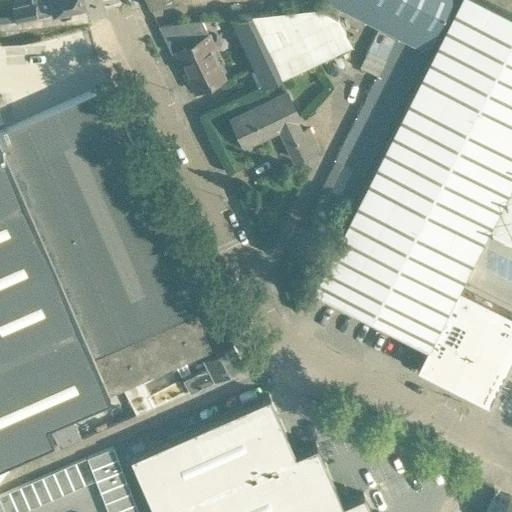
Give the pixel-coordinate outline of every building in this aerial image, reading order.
[(31,0),(32,1),(13,5),(15,16),(16,21),(84,6),(85,5),(84,0),(31,0)] [(487,400),(493,387),(495,388),(511,353),(511,312),(457,285),(511,176),(511,12),(487,0),(456,0),(312,286),(313,287),(427,344),(416,365),(475,394),(475,393),(487,400)] [(337,0),(399,30),(426,44),(447,0),(337,0)] [(262,82),(263,84),(350,43),(337,17),(316,6),(230,15),(255,67),(251,69),(258,84),(262,82)] [(158,24),(171,51),(171,52),(176,50),(195,89),(224,75),(210,47),(214,45),(208,34),(201,19),(158,24)] [(399,30),(386,55),(377,73),(320,188),(347,201),(426,44),(399,30)] [(0,473),(7,464),(3,455),(53,433),(46,417),(123,383),(141,376),(172,362),(187,356),(211,345),(195,308),(201,305),(208,302),(206,297),(207,297),(176,225),(174,226),(175,227),(174,228),(141,153),(140,154),(140,155),(139,156),(107,84),(107,83),(0,129),(0,473)] [(280,127),(288,145),(294,158),(318,147),(308,127),(301,131),(296,120),(299,119),(286,91),(232,117),(245,144),(280,127)] [(209,302),(201,306),(210,322),(219,317),(211,301),(209,302)] [(141,376),(123,383),(136,413),(153,406),(185,391),(241,362),(242,362),(242,361),(231,340),(190,362),(187,356),(172,362),(180,378),(150,393),(141,376)] [(269,394),(130,455),(155,511),(159,511),(295,453),(269,394)] [(295,453),(159,511),(319,511),(342,502),(316,443),(295,453)] [(113,446),(87,456),(100,490),(126,480),(113,446)] [(75,462),(84,484),(95,479),(86,457),(75,462)] [(73,488),(84,484),(75,462),(64,466),(73,488)] [(62,493),(73,488),(64,466),(53,471),(62,493)] [(62,493),(53,471),(42,476),(51,498),(62,493)] [(40,503),(51,498),(42,476),(31,481),(40,503)] [(126,480),(100,490),(104,501),(131,491),(126,480)] [(29,507),(40,503),(31,481),(20,485),(29,507)] [(20,485),(9,490),(18,511),(29,507),(20,485)] [(496,491),(484,511),(511,511),(511,496),(509,495),(495,488),(494,490),(496,491)] [(4,511),(18,511),(9,490),(0,493),(0,511),(4,511)] [(131,491),(104,501),(108,511),(110,511),(135,502),(131,491)] [(342,502),(319,511),(371,511),(363,492),(342,502)] [(138,511),(135,502),(110,511),(138,511)]
